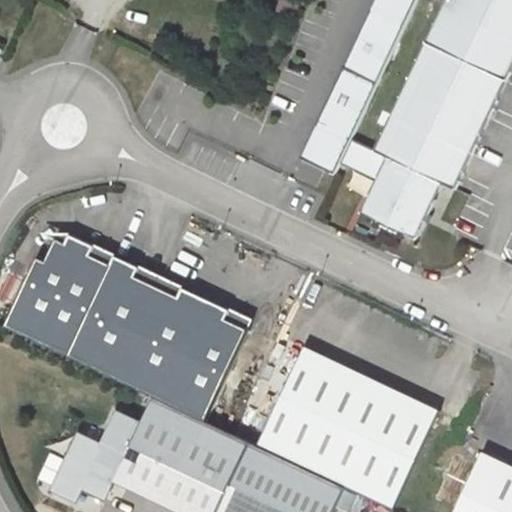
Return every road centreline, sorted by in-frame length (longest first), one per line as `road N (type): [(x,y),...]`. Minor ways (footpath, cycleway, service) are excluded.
road 1 (unclassified): [(104,146),(511,335)]
road 2 (unknown): [(426,511),(463,395),(467,315),(479,288)]
road 3 (unclassified): [(104,146),(102,102),(63,83),(26,107),(23,137),(39,161)]
